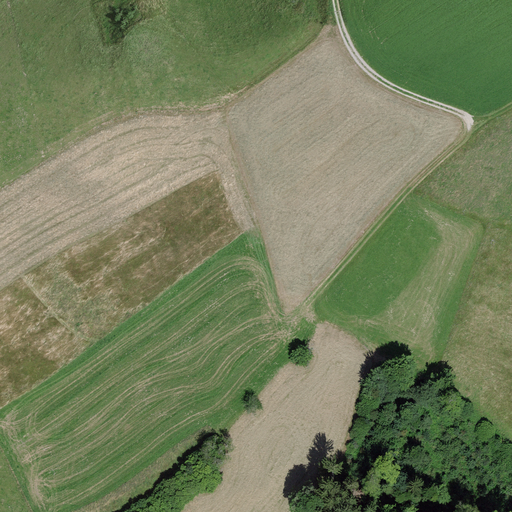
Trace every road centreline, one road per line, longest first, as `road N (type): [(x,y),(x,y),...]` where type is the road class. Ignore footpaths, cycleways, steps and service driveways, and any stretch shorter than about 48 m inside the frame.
road 1 (track): [(511,101),(451,143),(396,197),(321,289),(320,306),(354,340),(384,403),(352,511)]
road 2 (track): [(334,0),(339,29),(362,69),(460,116),(471,129)]
